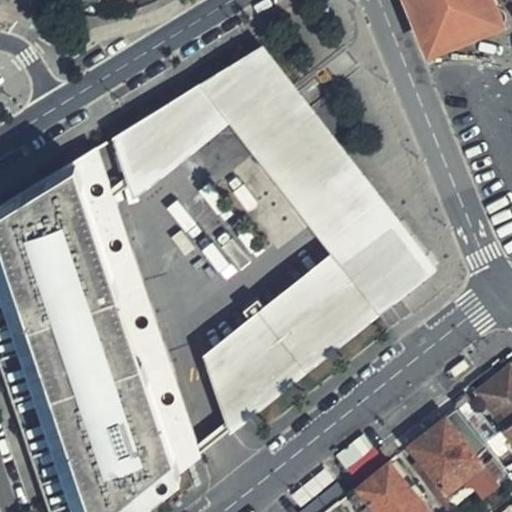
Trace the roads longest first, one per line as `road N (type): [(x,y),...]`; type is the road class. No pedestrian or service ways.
road 1 (tertiary): [(506,297),(227,511)]
road 2 (tertiary): [(376,0),(481,257),(506,297)]
road 3 (residential): [(62,101),(232,0)]
